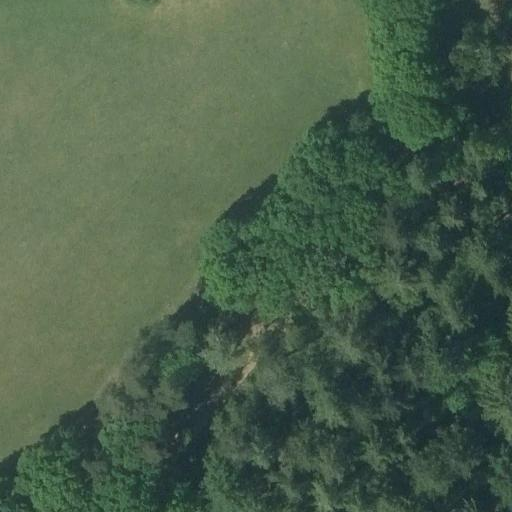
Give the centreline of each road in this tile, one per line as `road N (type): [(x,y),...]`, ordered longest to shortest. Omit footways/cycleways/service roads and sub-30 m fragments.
road 1 (track): [(511,187),(410,141),(328,79),(309,0)]
road 2 (track): [(186,0),(0,17)]
